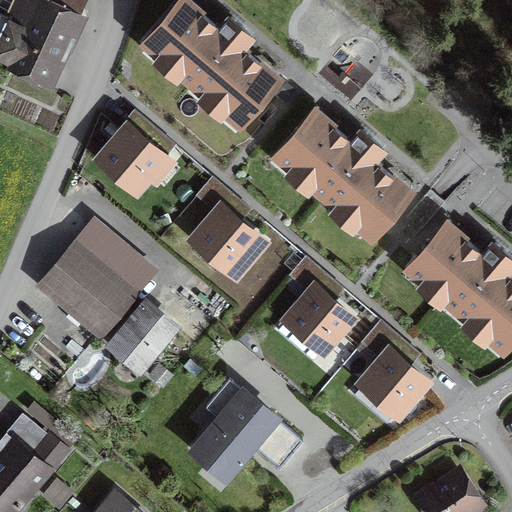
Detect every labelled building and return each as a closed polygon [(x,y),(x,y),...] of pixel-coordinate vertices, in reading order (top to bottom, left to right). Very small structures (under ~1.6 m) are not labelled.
[(80,0),(20,0),(14,15),(0,9),(0,55),(46,76),(80,0)] [(277,78),(187,0),(183,0),(147,42),(239,122),(277,78)] [(410,190),(317,111),(283,151),(376,230),(410,190)] [(167,156),(126,122),(98,156),(139,189),(167,156)] [(259,234),(223,203),(195,234),(232,265),(259,234)] [(511,339),(511,278),(448,223),(411,265),(505,348),(511,339)] [(103,330),(134,293),(75,244),(44,281),(103,330)] [(350,313),(317,284),(286,315),(323,344),(350,313)] [(180,329),(146,302),(113,343),(146,370),(180,329)] [(428,379),(390,346),(362,378),(399,412),(428,379)] [(303,438),(237,381),(183,443),(223,477),(253,443),(279,466),(303,438)] [(68,449),(30,418),(0,455),(0,486),(23,505),(68,449)] [(479,511),(490,506),(461,463),(412,493),(424,511),(479,511)] [(144,511),(116,489),(97,511),(144,511)]
